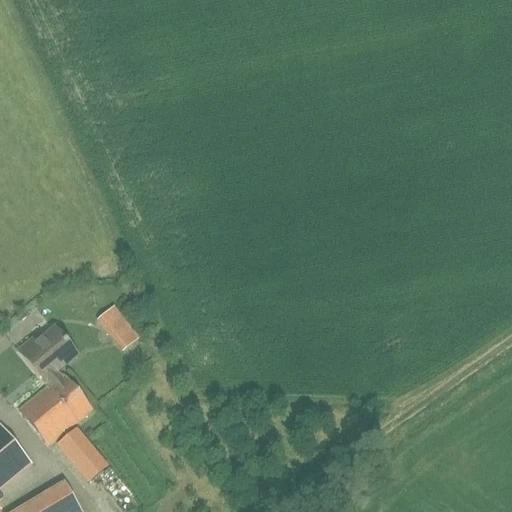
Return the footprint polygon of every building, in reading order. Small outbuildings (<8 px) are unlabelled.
[(131,330),(120,316),(107,326),(119,340),(131,330)] [(44,383),(56,374),(77,357),(55,331),(38,345),(34,340),(19,353),(44,383)] [(48,447),(92,411),(63,376),(60,378),(56,374),(44,383),(49,388),(19,412),(48,447)] [(0,511),(2,511),(0,509),(0,489),(30,465),(0,427),(0,511)] [(80,511),(65,485),(20,511),(80,511)]
